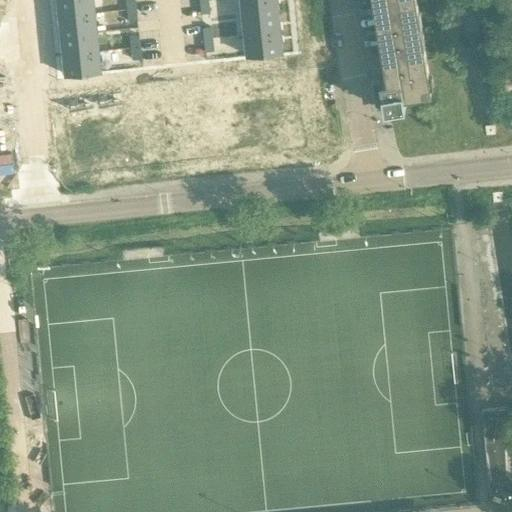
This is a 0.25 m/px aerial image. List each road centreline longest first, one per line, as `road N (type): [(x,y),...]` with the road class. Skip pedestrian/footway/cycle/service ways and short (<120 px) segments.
road 1 (residential): [(0,223),(379,183)]
road 2 (residential): [(340,0),(379,183)]
road 3 (residential): [(379,183),(511,168)]
